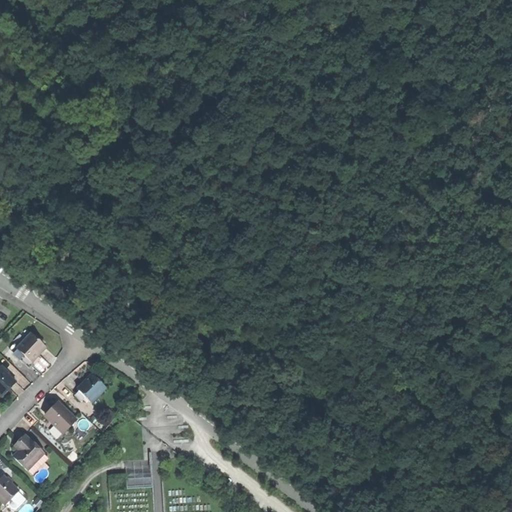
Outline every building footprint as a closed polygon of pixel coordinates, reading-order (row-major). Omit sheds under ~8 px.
[(36,355),(45,346),(26,328),(8,347),(27,365),(36,355)] [(0,396),(6,390),(15,380),(0,366),(0,396)] [(80,399),(84,395),(90,401),(104,386),(91,373),(83,381),(76,388),(78,389),(73,393),(80,399)] [(58,424),(64,430),(75,418),(59,402),(51,410),(45,416),(56,426),(58,424)] [(62,432),(64,430),(58,424),(56,426),(62,432)] [(12,455),(31,473),(47,457),(25,436),(19,443),(22,445),(20,447),(18,449),(12,455)] [(0,499),(4,503),(18,489),(3,475),(0,478),(0,499)]
